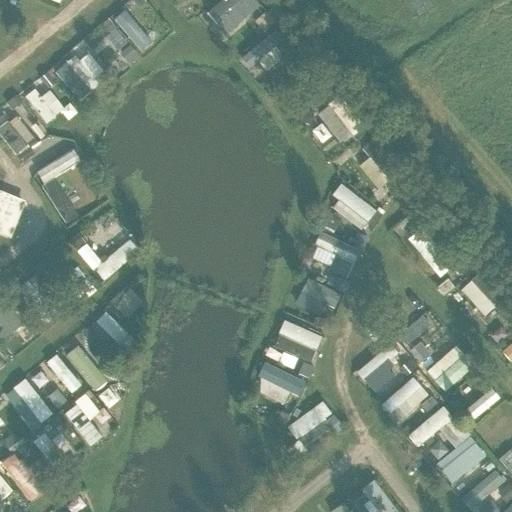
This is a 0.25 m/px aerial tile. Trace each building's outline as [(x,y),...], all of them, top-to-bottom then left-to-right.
[(142,0),(133,0),(132,2),(138,8),(144,2),(142,0)] [(228,34),(257,8),(249,0),(216,0),(206,10),(228,34)] [(266,13),(254,23),(264,34),(275,23),(266,13)] [(107,20),(101,25),(108,35),(114,30),(107,20)] [(259,78),(284,56),(276,48),(285,39),(275,28),(242,59),(259,78)] [(103,30),(83,48),(113,81),(122,73),(110,59),(121,49),(103,30)] [(39,79),(47,90),(54,85),(45,74),(39,79)] [(40,83),(23,97),(46,124),(63,110),(40,83)] [(6,104),(12,112),(22,104),(15,97),(6,104)] [(320,109),(336,145),(362,133),(346,97),(320,109)] [(313,114),(302,112),(300,124),(310,126),(313,114)] [(0,127),(0,136),(16,156),(35,141),(15,116),(0,127)] [(54,178),(81,162),(73,148),(35,171),(67,223),(78,216),(54,178)] [(338,215),(362,231),(377,208),(341,185),(334,196),(345,204),(338,215)] [(0,193),(0,236),(10,240),(24,203),(0,193)] [(85,245),(77,235),(68,243),(75,253),(85,245)] [(312,273),(329,280),(338,256),(357,263),(362,248),(326,235),(312,273)] [(105,277),(139,253),(131,242),(97,265),(105,277)] [(334,270),(348,277),(354,265),(340,258),(334,270)] [(474,280),(462,289),(486,322),(498,312),(474,280)] [(124,360),(139,344),(105,313),(90,329),(124,360)] [(306,382),(323,336),(282,321),(265,367),(306,382)] [(405,385),(417,375),(392,344),(359,370),(374,388),(395,372),(405,385)] [(260,381),(298,395),(303,384),(265,369),(260,381)] [(401,418),(429,395),(415,378),(387,400),(401,418)] [(15,387),(47,429),(32,440),(55,470),(78,452),(23,381),(15,387)] [(466,411),(474,419),(498,397),(490,389),(466,411)] [(288,426),(304,447),(338,422),(322,401),(288,426)] [(444,408),(407,434),(416,447),(453,421),(444,408)] [(511,451),(508,447),(511,444),(511,426),(510,424),(486,443),(511,476),(511,451)] [(460,430),(450,438),(457,446),(467,439),(460,430)] [(434,439),(423,450),(454,483),(485,454),(469,437),(450,455),(434,439)] [(30,502),(45,490),(15,452),(0,463),(30,502)] [(460,500),(471,511),(474,511),(496,492),(506,503),(511,497),(511,488),(493,468),(460,500)] [(0,500),(12,487),(0,476),(0,500)] [(333,511),(352,511),(348,503),(333,511)]
